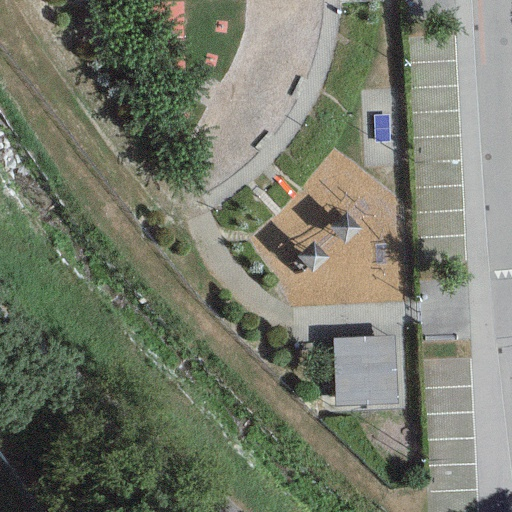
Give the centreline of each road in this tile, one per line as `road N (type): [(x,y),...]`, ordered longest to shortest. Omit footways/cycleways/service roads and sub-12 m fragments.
road 1 (unclassified): [(0,330),(208,511)]
road 2 (residential): [(502,0),(511,183)]
